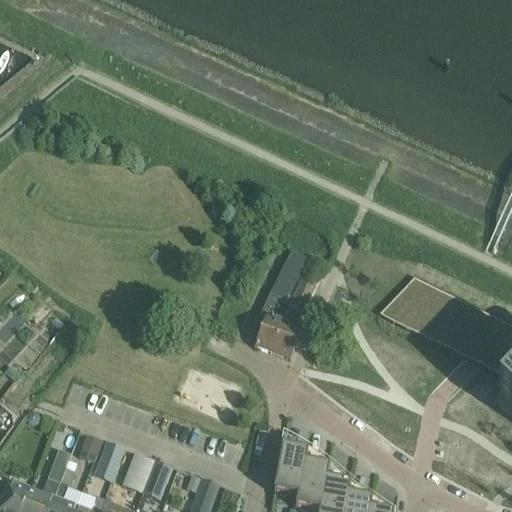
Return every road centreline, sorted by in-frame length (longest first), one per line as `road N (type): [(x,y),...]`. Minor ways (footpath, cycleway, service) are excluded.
road 1 (residential): [(283,394),(420,485)]
road 2 (residential): [(251,511),(283,394)]
